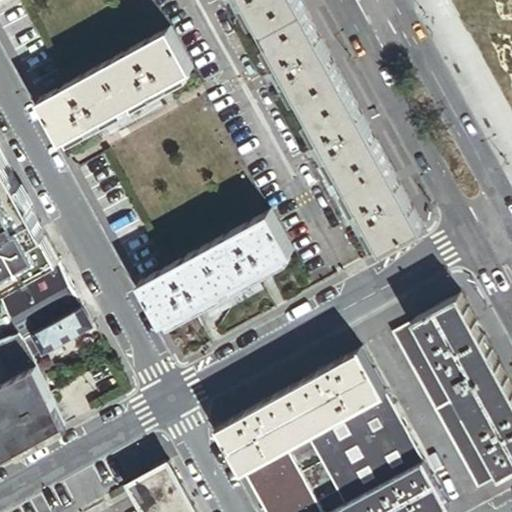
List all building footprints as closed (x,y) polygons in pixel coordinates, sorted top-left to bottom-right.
[(300,0),(246,0),(384,250),(425,227),(300,0)] [(173,27),(42,99),(64,141),(196,69),(173,27)] [(0,295),(2,295),(62,262),(44,230),(38,220),(26,196),(0,149),(0,295)] [(273,210),(142,282),(165,324),(296,252),(273,210)] [(85,305),(62,262),(2,295),(22,335),(24,339),(37,332),(85,305)] [(503,475),(504,476),(511,471),(511,385),(461,293),(417,318),(418,319),(503,475)] [(0,343),(22,335),(2,295),(0,295),(0,343)] [(96,323),(85,305),(37,332),(47,351),(96,323)] [(503,475),(418,319),(396,331),(481,487),(503,475)] [(51,394),(24,339),(22,335),(0,343),(0,356),(12,380),(0,386),(0,461),(67,425),(51,394)] [(221,426),(245,470),(290,445),(311,434),(317,431),(388,391),(364,347),(221,426)] [(317,431),(311,434),(325,461),(349,504),(355,501),(427,461),(388,391),(317,431)] [(290,445),(245,470),(268,511),(327,511),(304,471),(290,445)] [(197,511),(170,461),(132,482),(148,511),(197,511)] [(325,461),(304,471),(327,511),(333,511),(349,504),(325,461)] [(438,511),(451,505),(427,461),(355,501),(349,504),(333,511),(438,511)]
